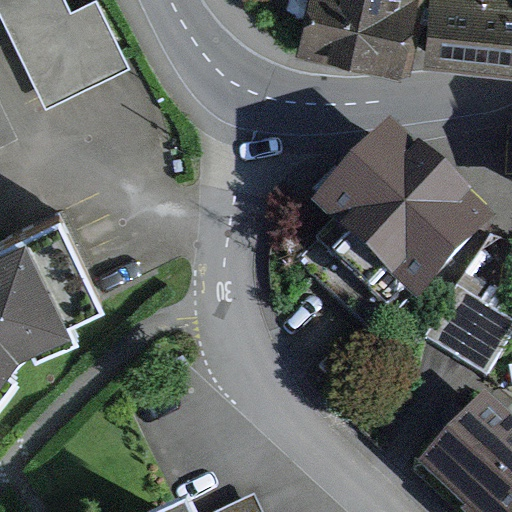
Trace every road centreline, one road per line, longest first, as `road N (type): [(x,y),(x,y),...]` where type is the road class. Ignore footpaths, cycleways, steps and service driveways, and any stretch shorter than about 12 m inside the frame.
road 1 (residential): [(387,511),(292,425),(243,358),(223,265),(244,91)]
road 2 (residential): [(511,87),(323,106),(244,91)]
road 3 (residential): [(244,91),(196,51),(169,0)]
